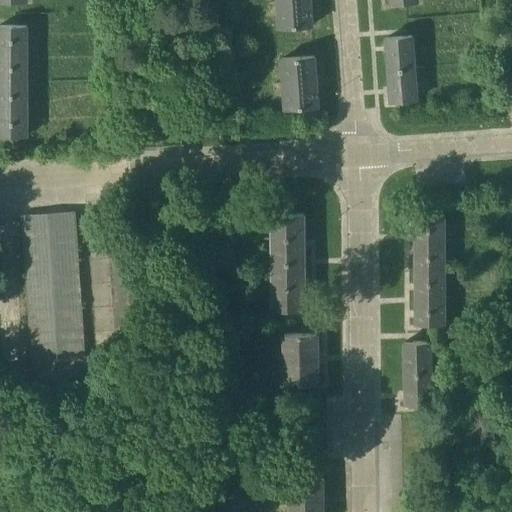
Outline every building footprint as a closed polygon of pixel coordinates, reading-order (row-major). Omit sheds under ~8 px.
[(0,0),(0,9),(25,10),(25,0),(0,0)] [(313,30),(311,0),(268,0),(270,32),(313,30)] [(0,142),(27,142),(27,30),(0,30),(0,142)] [(411,98),(409,32),(379,32),(381,99),(411,98)] [(319,110),(317,59),(274,61),(276,112),(319,110)] [(511,102),(511,71),(502,72),(504,103),(511,102)] [(263,210),(263,307),(297,307),(298,210),(263,210)] [(406,211),(408,321),(442,321),(440,210),(406,211)] [(72,212),(21,216),(34,391),(85,387),(72,212)] [(149,241),(128,243),(135,347),(155,346),(149,241)] [(289,330),(288,381),(314,381),(314,331),(289,330)] [(399,397),(428,396),(426,337),(397,338),(399,397)] [(326,399),(303,399),(305,458),(327,458),(326,399)] [(423,511),(422,418),(400,419),(400,511),(423,511)] [(281,473),(280,511),(316,511),(316,473),(281,473)]
